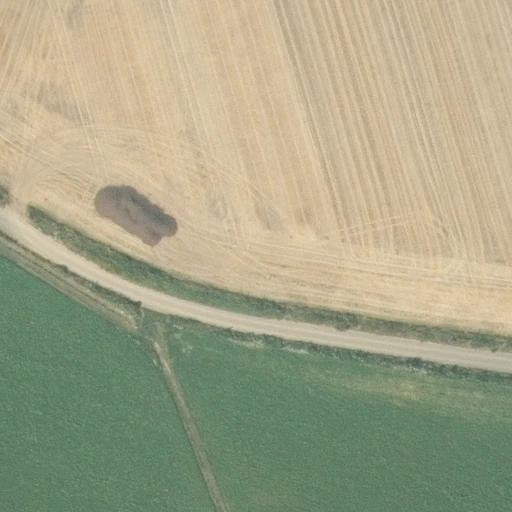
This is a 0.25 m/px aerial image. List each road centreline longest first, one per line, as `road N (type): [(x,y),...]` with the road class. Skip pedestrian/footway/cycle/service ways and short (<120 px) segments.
road 1 (unclassified): [(511,365),(274,331),(169,306),(103,281),(0,218)]
road 2 (track): [(222,511),(155,342)]
